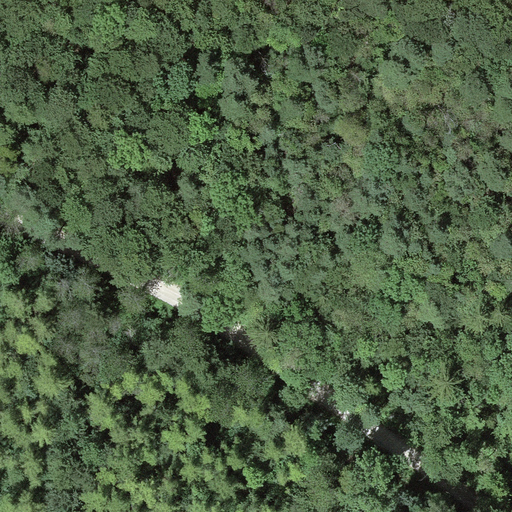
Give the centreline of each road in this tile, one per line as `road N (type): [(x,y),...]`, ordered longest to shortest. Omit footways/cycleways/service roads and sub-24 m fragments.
road 1 (track): [(485,511),(188,302),(0,217)]
road 2 (track): [(188,302),(511,327)]
